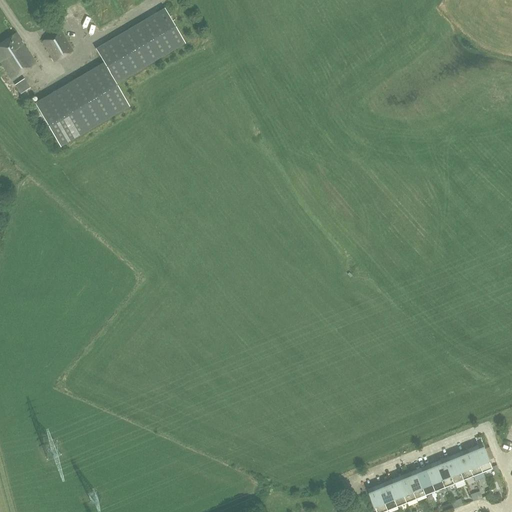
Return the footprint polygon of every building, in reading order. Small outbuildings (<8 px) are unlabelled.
[(185,42),(164,8),(95,48),(103,62),(34,102),(59,145),(129,105),(115,83),(185,42)] [(84,11),(78,19),(89,27),(95,19),(84,11)] [(54,61),(72,50),(60,29),(42,40),(54,61)] [(0,60),(12,78),(36,62),(16,32),(0,42),(0,60)] [(25,79),(16,85),(22,93),(31,88),(25,79)] [(480,449),(474,451),(483,471),(493,467),(483,443),(478,445),(480,449)] [(468,449),(463,451),(473,475),(483,471),(474,451),(470,453),(468,449)] [(461,456),(455,458),(464,479),(473,475),(463,451),(459,453),(461,456)] [(449,457),(445,458),(454,483),(464,479),(455,458),(451,460),(449,457)] [(442,464),(437,466),(445,486),(454,483),(445,458),(440,460),(442,464)] [(430,464),(426,466),(435,490),(445,486),(437,466),(432,468),(430,464)] [(497,465),(493,466),(494,470),(492,471),(493,475),(495,474),(500,472),(497,465)] [(423,472),(417,474),(426,494),(435,490),(426,466),(421,468),(423,472)] [(411,472),(407,474),(416,498),(426,494),(417,474),(413,476),(411,472)] [(404,479),(398,481),(407,502),(416,498),(407,474),(402,475),(404,479)] [(392,479),(387,481),(397,505),(407,502),(398,481),(394,483),(392,479)] [(385,487),(380,489),(388,509),(397,505),(387,481),(383,483),(385,487)] [(373,487),(368,489),(377,511),(380,511),(388,509),(380,489),(375,491),(373,487)] [(461,498),(455,501),(457,507),(463,505),(461,498)]
